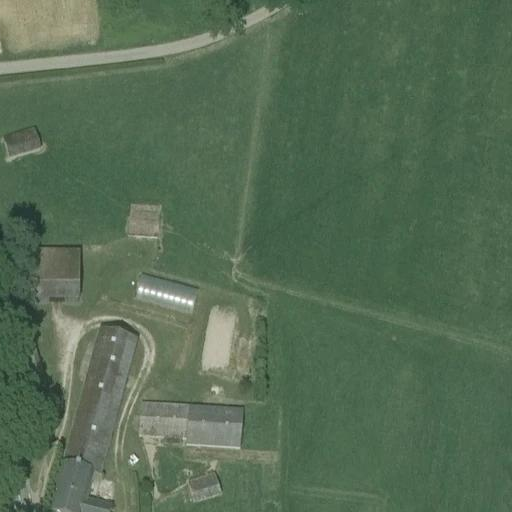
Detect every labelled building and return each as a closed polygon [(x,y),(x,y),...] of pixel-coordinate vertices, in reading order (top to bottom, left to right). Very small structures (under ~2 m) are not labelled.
[(3,143),(8,162),(39,153),(33,134),(3,143)] [(78,305),(79,257),(34,256),(33,304),(78,305)] [(142,277),(135,301),(193,316),(199,292),(142,277)] [(48,511),(110,511),(111,509),(87,502),(94,479),(98,481),(136,344),(99,334),(62,468),(61,468),(48,511)] [(40,377),(16,384),(20,397),(44,390),(40,377)] [(242,413),(140,406),(138,440),(185,444),(185,449),(239,453),(242,413)] [(214,476),(187,484),(193,508),(221,499),(214,476)]
